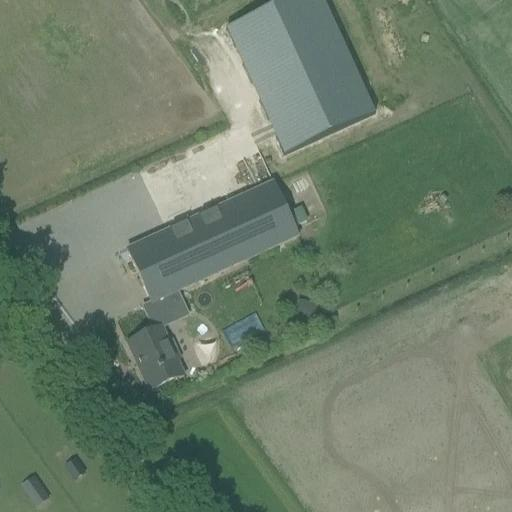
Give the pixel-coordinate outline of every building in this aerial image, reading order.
[(320,0),(295,0),(226,31),(271,130),(284,157),(374,118),(320,0)] [(126,254),(150,307),(298,239),(274,186),(126,254)] [(298,300),(292,318),(311,325),(317,308),(298,300)] [(125,345),(148,396),(185,379),(177,363),(181,362),(172,341),(168,343),(161,328),(125,345)] [(22,489),(36,509),(47,501),(33,482),(22,489)]
